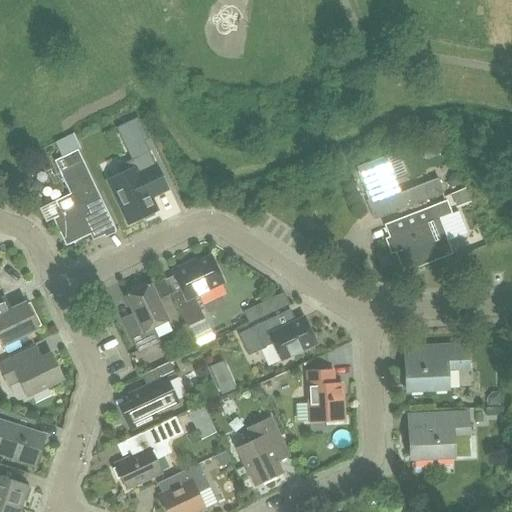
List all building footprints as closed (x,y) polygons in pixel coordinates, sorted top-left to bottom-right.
[(144,141),(148,139),(138,118),(127,123),(137,144),(144,141)] [(59,141),(64,151),(79,144),(74,134),(59,141)] [(116,230),(83,161),(78,150),(54,161),(69,193),(55,200),(60,211),(57,212),(59,216),(53,219),(66,246),(100,230),(101,233),(113,227),(114,231),(116,230)] [(125,168),(126,172),(109,180),(108,181),(129,224),(157,210),(150,197),(167,189),(156,164),(155,165),(149,151),(146,153),(145,153),(142,155),(132,159),(131,160),(123,164),(125,168)] [(386,155),(356,167),(369,200),(373,199),(376,206),(387,202),(392,213),(444,193),(438,178),(401,193),(386,155)] [(457,173),(451,175),(449,181),(451,187),(461,183),(457,173)] [(454,198),(456,203),(468,199),(464,189),(452,194),(454,198)] [(453,254),(439,219),(452,214),(447,200),(402,218),(407,230),(385,239),(391,254),(395,252),(404,273),(453,254)] [(173,274),(181,290),(172,294),(187,326),(204,318),(194,296),(223,282),(211,256),(173,274)] [(137,319),(125,325),(138,353),(160,342),(153,327),(167,321),(150,285),(126,296),(137,319)] [(2,299),(0,299),(0,345),(1,346),(38,328),(38,327),(37,327),(26,305),(27,304),(26,303),(8,312),(2,299)] [(268,300),(243,312),(249,324),(274,312),(268,300)] [(248,356),(262,349),(273,344),(281,360),(317,343),(304,317),(279,329),(273,317),(238,334),(248,356)] [(405,348),(406,362),(407,392),(448,389),(447,369),(469,368),(468,344),(405,348)] [(22,354),(0,365),(0,367),(9,385),(20,380),(27,395),(62,378),(51,355),(27,366),(22,354)] [(157,417),(155,413),(178,402),(166,377),(174,373),(169,362),(147,373),(153,384),(130,394),(132,400),(120,406),(131,429),(157,417)] [(333,370),(307,372),(310,422),(344,420),(342,384),(334,384),(333,370)] [(215,386),(219,395),(233,389),(229,380),(215,386)] [(250,391),(254,401),(265,396),(263,391),(260,385),(251,389),(249,390),(250,391)] [(501,406),(500,392),(492,392),(491,394),(487,398),(487,401),(487,406),(494,406),(501,406)] [(0,409),(0,452),(35,464),(35,462),(34,461),(41,438),(43,439),(43,437),(13,427),(17,415),(0,409)] [(430,414),(408,415),(409,429),(411,459),(454,457),(454,456),(469,456),(468,437),(469,437),(468,413),(430,414)] [(155,460),(164,456),(169,454),(165,445),(167,439),(180,433),(173,418),(127,440),(135,455),(115,465),(116,467),(112,469),(117,479),(121,477),(127,489),(161,473),(155,460)] [(199,422),(196,428),(202,439),(213,434),(206,418),(199,422)] [(255,440),(238,448),(256,485),(281,473),(268,446),(280,440),(270,418),(249,428),(255,440)] [(225,451),(215,456),(220,467),(231,462),(225,451)] [(199,511),(205,509),(198,493),(211,487),(199,463),(166,479),(171,490),(159,496),(166,511),(199,511)] [(7,466),(0,464),(0,502),(20,509),(23,501),(26,502),(31,488),(27,487),(27,486),(3,478),(7,466)] [(18,511),(20,509),(0,502),(0,511),(18,511)]
